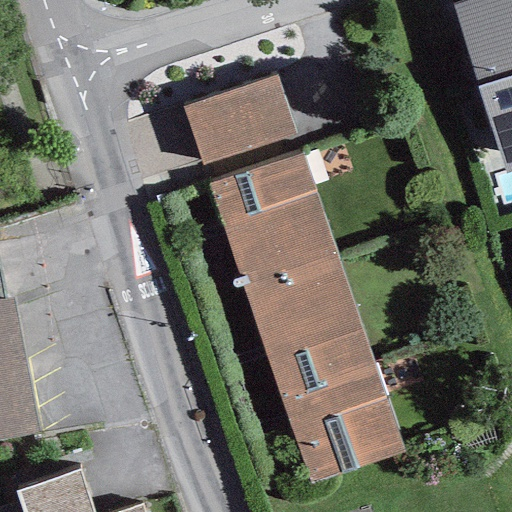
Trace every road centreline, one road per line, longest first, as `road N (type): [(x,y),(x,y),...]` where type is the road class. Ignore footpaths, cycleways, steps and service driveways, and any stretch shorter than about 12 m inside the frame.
road 1 (residential): [(71,68),(220,511)]
road 2 (residential): [(71,68),(281,0)]
